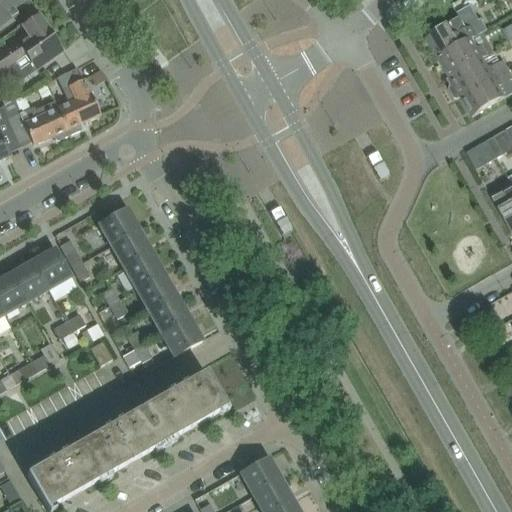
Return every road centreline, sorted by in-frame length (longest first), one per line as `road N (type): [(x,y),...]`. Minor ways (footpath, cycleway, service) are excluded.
road 1 (residential): [(284,429),(142,141)]
road 2 (unknown): [(234,329),(8,460),(27,511)]
road 3 (tertiary): [(498,511),(350,253)]
road 4 (tertiary): [(350,253),(337,206),(272,86)]
road 5 (tertiary): [(247,102),(316,222),(350,253)]
road 6 (residential): [(429,323),(388,237),(416,162)]
road 7 (residential): [(284,429),(134,511)]
road 8 (residential): [(511,470),(429,323)]
road 9 (residential): [(0,220),(142,141)]
road 10 (residential): [(142,141),(142,97),(80,0)]
road 11 (residential): [(416,162),(343,38)]
